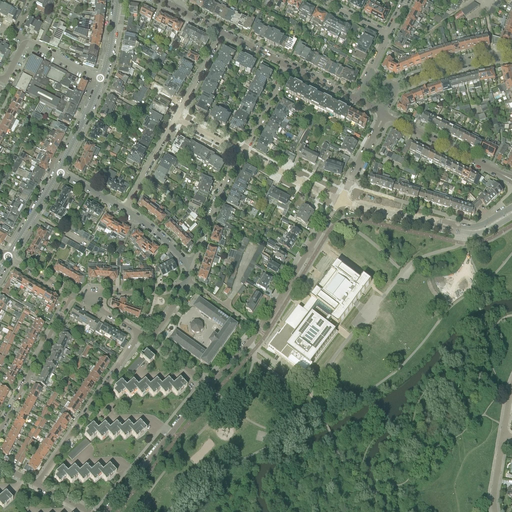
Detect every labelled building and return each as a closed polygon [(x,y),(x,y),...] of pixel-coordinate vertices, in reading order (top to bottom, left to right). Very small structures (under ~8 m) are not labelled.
[(38,0),(36,5),(41,8),(45,0),(38,0)] [(45,0),(41,8),(49,12),(54,0),(45,0)] [(198,0),(196,6),(201,9),(206,0),(198,0)] [(206,0),(201,9),(207,12),(213,1),(211,0),(210,0),(206,0)] [(279,0),(276,6),(277,7),(279,8),(281,4),(283,6),(286,1),(286,0),(279,0)] [(286,13),(289,14),(296,0),(289,0),(287,5),(290,7),(286,13)] [(296,0),(289,14),(292,16),(293,14),(294,12),(295,13),(297,13),(298,11),(299,7),(302,3),(301,2),(300,1),(299,2),(296,0)] [(359,0),(356,7),(357,8),(358,9),(359,9),(362,10),(366,2),(367,0),(359,0)] [(366,7),(364,11),(365,12),(365,13),(366,13),(367,13),(371,15),(377,3),(373,2),(369,0),(369,1),(368,3),(366,7)] [(416,2),(414,5),(424,10),(425,10),(428,12),(429,11),(429,10),(428,9),(430,5),(428,4),(419,0),(416,0),(415,2),(416,2)] [(207,12),(213,15),(218,4),(213,1),(207,12)] [(498,1),(495,3),(491,6),(498,10),(502,3),(498,1)] [(218,4),(213,15),(219,18),(224,9),(224,7),(225,5),(220,2),(218,4)] [(377,18),(378,19),(384,7),(377,3),(371,15),(374,17),(375,18),(376,18),(377,18)] [(299,19),(302,20),(309,7),(306,5),(305,4),(304,4),(303,4),(299,13),(302,14),(299,19)] [(126,31),(127,31),(136,33),(137,27),(132,26),(134,15),(137,16),(139,6),(130,5),(126,31)] [(413,8),(411,11),(423,17),(425,18),(426,16),(423,15),(425,11),(425,10),(424,10),(414,5),(412,8),(413,8)] [(4,21),(7,23),(14,10),(11,9),(8,7),(3,16),(6,18),(4,21)] [(142,16),(140,20),(141,20),(140,22),(142,23),(143,23),(150,10),(144,7),(142,11),(140,15),(142,16)] [(219,18),(225,21),(230,10),(224,7),(219,18)] [(309,7),(302,20),(305,22),(307,17),(310,18),(314,9),(313,8),(312,8),(311,8),(309,7)] [(384,7),(378,19),(380,20),(380,21),(381,21),(383,21),(384,22),(384,21),(385,20),(385,19),(385,18),(387,15),(388,14),(388,13),(389,10),(384,7)] [(230,10),(225,21),(230,24),(232,21),(236,13),(237,11),(231,8),(230,10)] [(14,10),(7,23),(10,24),(12,21),(15,23),(20,13),(16,11),(16,12),(14,10)] [(155,12),(150,10),(142,25),(139,30),(141,31),(148,19),(151,21),(155,12)] [(310,23),(315,25),(321,13),(319,12),(319,11),(318,11),(317,11),(316,10),(312,18),(310,23)] [(410,14),(407,18),(419,24),(423,17),(411,11),(411,12),(410,12),(409,13),(410,14)] [(461,12),(454,17),(456,20),(463,15),(461,12)] [(76,26),(80,17),(76,15),(73,13),(69,22),(76,26)] [(158,18),(153,27),(156,28),(156,27),(159,28),(160,27),(165,16),(165,17),(162,15),(162,14),(160,13),(158,18)] [(230,24),(236,27),(242,16),(236,13),(230,24)] [(321,13),(315,25),(318,27),(319,25),(321,26),(327,16),(326,15),(325,15),(324,14),(321,13)] [(255,27),(253,31),(255,32),(254,34),(258,36),(263,27),(264,25),(261,24),(261,23),(259,22),(262,16),(259,14),(254,23),(257,25),(255,27)] [(503,17),(502,20),(511,23),(511,16),(508,15),(506,19),(503,17)] [(166,28),(171,19),(168,18),(168,17),(167,16),(166,17),(165,16),(160,27),(163,28),(161,31),(164,33),(166,28)] [(242,30),(243,28),(248,17),(247,19),(242,16),(236,27),(242,30)] [(324,29),(328,31),(334,19),(333,19),(333,18),(331,17),(330,17),(328,16),(321,29),(324,31),(324,29)] [(75,29),(101,35),(103,20),(94,19),(80,17),(76,26),(75,29)] [(248,17),(243,28),(247,30),(248,28),(250,29),(254,21),(255,21),(255,20),(251,18),(251,19),(248,17)] [(26,32),(29,34),(35,22),(33,20),(29,18),(24,28),(27,29),(26,32)] [(407,18),(404,25),(415,31),(417,26),(420,28),(421,25),(420,25),(419,25),(419,24),(407,18)] [(173,31),(177,22),(177,21),(175,20),(174,21),(171,19),(166,28),(167,29),(165,33),(168,34),(169,32),(171,33),(173,31)] [(328,31),(327,32),(329,34),(330,32),(330,33),(333,34),(335,31),(339,22),(337,20),(337,21),(336,21),(334,20),(334,19),(328,31)] [(505,28),(511,30),(511,23),(502,20),(501,19),(500,22),(504,24),(503,27),(505,28)] [(35,22),(29,34),(32,35),(33,32),(37,34),(42,25),(38,23),(35,22)] [(44,37),(42,42),(42,43),(46,44),(57,49),(57,48),(59,44),(63,36),(65,31),(66,29),(62,27),(64,24),(59,22),(58,25),(54,23),(52,27),(56,29),(50,40),(48,39),(48,38),(44,37)] [(173,31),(171,33),(175,35),(174,35),(177,37),(183,25),(181,24),(180,24),(177,23),(177,22),(173,31)] [(335,31),(333,34),(336,35),(336,36),(336,37),(338,38),(340,34),(345,25),(344,25),(342,24),(342,23),(339,22),(335,31)] [(351,28),(350,29),(354,31),(356,32),(356,31),(359,27),(353,24),(351,28)] [(341,34),(339,38),(341,40),(344,41),(346,37),(349,31),(350,29),(351,28),(348,27),(348,26),(347,25),(346,26),(345,25),(340,34),(341,34)] [(404,25),(401,32),(418,41),(420,39),(413,36),(415,31),(404,25)] [(182,37),(181,38),(184,39),(184,40),(183,43),(185,44),(192,29),(187,26),(185,31),(182,37)] [(258,36),(257,38),(263,41),(264,40),(269,30),(263,27),(258,36)] [(500,30),(499,33),(501,34),(502,34),(511,36),(511,30),(505,28),(505,30),(504,30),(504,28),(500,27),(499,30),(500,30)] [(86,40),(100,43),(101,35),(75,29),(72,34),(86,40)] [(185,44),(187,45),(188,42),(189,42),(190,41),(192,42),(198,32),(192,29),(185,44)] [(269,30),(264,40),(267,42),(267,43),(274,46),(275,45),(278,47),(278,48),(283,38),(280,36),(280,35),(278,33),(279,33),(276,31),(275,32),(273,31),(272,32),(269,30)] [(84,45),(90,47),(98,49),(100,43),(86,40),(72,34),(65,31),(63,36),(84,45)] [(126,34),(125,41),(136,43),(138,37),(136,37),(136,36),(136,33),(127,31),(127,34),(126,34)] [(366,31),(363,36),(364,37),(374,42),(376,38),(374,37),(375,35),(366,31)] [(197,44),(194,49),(197,50),(204,35),(198,32),(192,42),(197,44)] [(398,37),(397,38),(406,43),(408,40),(412,42),(414,39),(418,41),(401,32),(399,35),(398,35),(397,37),(398,37)] [(487,32),(481,33),(483,47),(486,47),(489,47),(489,46),(490,46),(487,32)] [(475,34),(477,48),(483,47),(481,33),(478,33),(475,34)] [(457,38),(456,38),(460,52),(461,52),(463,52),(463,51),(466,51),(463,37),(462,34),(459,34),(459,38),(457,38)] [(473,38),(469,39),(472,49),(473,50),(475,49),(477,48),(475,34),(472,35),(473,38)] [(500,39),(492,37),(493,41),(493,46),(510,43),(511,40),(511,39),(511,36),(502,34),(500,39)] [(194,49),(192,54),(199,58),(201,55),(197,53),(198,51),(199,51),(200,48),(201,48),(201,47),(202,47),(205,48),(210,38),(204,35),(197,50),(194,49)] [(283,38),(278,48),(284,51),(285,50),(290,39),(289,38),(284,36),(284,37),(283,38)] [(472,49),(469,39),(466,40),(465,36),(463,37),(466,51),(472,49)] [(290,39),(285,50),(289,52),(289,50),(291,51),(294,46),(296,42),(296,41),(297,40),(291,37),(290,39)] [(358,44),(358,45),(361,47),(361,46),(364,47),(364,46),(366,47),(367,46),(371,48),(372,46),(371,45),(373,42),(364,37),(363,37),(363,38),(362,41),(360,40),(358,44)] [(454,42),(450,43),(453,54),(455,54),(457,54),(457,53),(460,52),(456,38),(456,37),(453,38),(454,42)] [(406,43),(397,38),(396,41),(395,41),(394,43),(395,44),(394,44),(403,49),(404,46),(405,46),(406,46),(408,47),(409,47),(410,45),(406,43)] [(445,40),(443,41),(447,56),(450,55),(452,55),(452,54),(453,54),(450,43),(447,44),(446,40),(445,40)] [(4,41),(0,48),(0,55),(3,57),(1,61),(5,63),(11,52),(7,50),(8,47),(5,45),(6,43),(4,41)] [(125,41),(123,47),(135,50),(137,51),(143,54),(153,60),(157,62),(160,56),(159,56),(154,53),(151,51),(146,49),(136,43),(125,41)] [(441,47),(438,48),(441,58),(441,57),(443,57),(444,57),(447,56),(443,41),(440,41),(441,44),(440,44),(441,47)] [(297,48),(295,53),(297,54),(296,55),(300,57),(305,48),(307,45),(301,42),(300,43),(297,48)] [(433,44),(430,44),(429,45),(430,46),(434,59),(438,58),(439,59),(440,58),(441,58),(438,48),(435,49),(434,46),(434,47),(433,44)] [(358,48),(356,51),(366,56),(368,53),(369,53),(371,48),(367,46),(366,47),(364,46),(364,47),(361,46),(361,47),(358,45),(357,47),(358,48)] [(200,100),(195,108),(197,109),(196,112),(206,117),(208,113),(209,112),(206,110),(208,107),(210,108),(210,109),(213,103),(212,103),(214,99),(212,98),(211,98),(213,94),(214,95),(218,88),(217,87),(220,80),(222,80),(226,73),(224,72),(226,69),(228,65),(229,66),(232,62),(232,61),(231,60),(230,59),(231,56),(233,57),(234,57),(234,56),(237,52),(232,49),(226,46),(225,49),(223,48),(219,57),(220,58),(217,64),(217,63),(215,67),(214,67),(210,74),(211,75),(207,82),(206,81),(203,89),(204,89),(202,93),(204,94),(201,101),(200,100)] [(428,51),(423,53),(427,62),(434,59),(430,46),(427,47),(428,50),(428,51)] [(123,47),(122,54),(133,56),(134,54),(136,54),(137,51),(135,50),(123,47)] [(157,47),(154,53),(159,56),(160,56),(161,57),(164,51),(157,47)] [(299,59),(305,62),(311,51),(305,48),(300,57),(299,59)] [(355,51),(353,50),(350,56),(362,62),(363,60),(365,60),(367,57),(366,56),(356,51),(355,51)] [(80,56),(82,56),(96,60),(97,54),(83,51),(83,53),(82,54),(80,53),(79,56),(80,56)] [(420,52),(416,53),(417,55),(420,64),(421,64),(422,64),(424,64),(424,63),(427,62),(423,53),(423,52),(423,51),(420,52)] [(316,54),(311,65),(317,68),(322,59),(318,57),(319,56),(320,53),(318,52),(316,54)] [(178,57),(178,58),(180,59),(181,59),(186,62),(187,59),(196,63),(197,61),(198,61),(199,59),(199,58),(192,54),(189,53),(188,53),(187,55),(184,54),(183,56),(181,55),(181,56),(179,55),(178,57)] [(310,53),(305,62),(311,65),(316,54),(314,53),(313,54),(310,53)] [(412,55),(410,55),(414,67),(418,65),(418,66),(420,65),(420,64),(417,55),(416,53),(413,54),(412,55)] [(122,54),(120,60),(132,63),(132,62),(134,63),(137,58),(133,56),(122,54)] [(234,64),(234,65),(235,66),(236,65),(237,65),(240,67),(239,68),(243,70),(249,58),(245,56),(244,57),(241,55),(238,60),(237,59),(234,64)] [(410,55),(403,58),(407,69),(411,68),(412,68),(413,68),(414,67),(410,55)] [(31,56),(21,75),(32,81),(40,85),(43,78),(45,79),(52,66),(44,62),(44,63),(31,56)] [(322,59),(317,68),(323,71),(328,60),(329,59),(323,56),(322,59)] [(385,70),(388,71),(394,59),(392,58),(388,56),(386,59),(386,60),(385,61),(385,62),(382,68),(383,69),(384,70),(385,70)] [(249,58),(243,70),(247,72),(247,71),(250,72),(251,73),(251,74),(252,74),(253,73),(255,69),(253,68),(256,63),(252,61),(253,60),(249,58)] [(398,63),(399,64),(402,72),(405,71),(407,70),(407,69),(403,58),(397,60),(398,62),(398,63)] [(394,59),(388,71),(389,71),(389,72),(390,73),(392,73),(393,73),(393,74),(395,75),(402,72),(399,64),(398,63),(398,62),(394,60),(394,59)] [(120,60),(119,66),(130,69),(131,68),(132,63),(120,60)] [(328,60),(323,71),(328,74),(334,63),(328,60)] [(181,64),(180,67),(191,73),(193,69),(191,68),(192,66),(183,61),(181,64)] [(333,64),(328,74),(334,77),(340,66),(337,65),(337,66),(333,64)] [(260,69),(259,70),(260,71),(262,72),(260,75),(270,80),(273,74),(271,73),(273,70),(262,65),(260,69)] [(119,66),(118,72),(119,73),(124,76),(128,79),(129,75),(130,69),(119,66)] [(340,66),(334,77),(340,80),(345,70),(341,69),(342,67),(340,66)] [(345,70),(340,80),(346,83),(347,81),(351,72),(352,70),(353,69),(347,66),(345,69),(345,70)] [(179,73),(178,74),(186,78),(189,80),(192,74),(191,73),(180,67),(179,69),(180,70),(179,73)] [(511,67),(493,70),(494,75),(495,75),(498,75),(498,74),(501,73),(502,77),(511,74),(511,69),(511,68),(511,67)] [(489,70),(486,71),(487,80),(488,81),(489,84),(489,86),(493,86),(492,81),(495,80),(495,79),(494,75),(493,70),(492,70),(491,70),(489,70)] [(478,73),(480,83),(483,82),(484,87),(487,87),(487,84),(486,82),(488,81),(487,80),(486,71),(481,72),(480,72),(478,72),(478,73)] [(351,72),(347,81),(351,83),(351,81),(353,82),(358,73),(356,72),(355,74),(351,72)] [(63,80),(60,85),(61,86),(68,89),(70,84),(69,83),(70,82),(67,81),(70,75),(66,73),(63,80)] [(174,75),(173,78),(183,84),(186,78),(178,74),(177,73),(175,76),(174,75)] [(256,79),(254,82),(255,83),(264,87),(267,81),(268,82),(270,80),(260,75),(258,74),(257,73),(255,79),(256,79)] [(471,74),(470,74),(473,84),(473,86),(474,88),(474,89),(480,88),(479,83),(480,83),(478,73),(474,73),(473,73),(471,73),(471,74)] [(116,76),(115,78),(117,79),(121,81),(126,84),(129,79),(128,79),(124,76),(123,77),(122,76),(118,74),(118,75),(117,75),(116,76)] [(474,89),(474,88),(473,86),(473,84),(470,74),(470,75),(469,74),(467,74),(467,75),(464,76),(465,81),(463,81),(464,86),(467,86),(468,90),(474,89)] [(499,82),(501,86),(511,81),(511,74),(502,77),(503,81),(499,82)] [(30,86),(32,81),(21,75),(14,90),(24,95),(29,86),(30,86)] [(70,75),(67,81),(70,82),(74,84),(73,85),(85,90),(87,84),(72,77),(70,75)] [(456,78),(458,88),(459,92),(459,93),(463,92),(466,91),(465,91),(464,86),(463,81),(465,81),(464,76),(459,77),(458,77),(457,77),(456,78)] [(43,78),(40,85),(45,88),(46,88),(46,86),(49,81),(45,79),(43,78)] [(173,78),(170,83),(180,89),(183,84),(173,78)] [(454,89),(458,88),(456,78),(455,78),(454,78),(453,78),(452,79),(449,80),(452,91),(453,94),(456,94),(454,89)] [(112,86),(113,86),(123,90),(124,91),(125,88),(122,86),(123,84),(120,83),(121,81),(117,79),(116,81),(115,81),(114,84),(113,83),(112,86)] [(445,81),(440,83),(444,94),(445,97),(447,96),(446,93),(450,91),(452,91),(449,80),(448,80),(447,80),(446,81),(445,81)] [(30,86),(25,96),(30,98),(39,103),(45,106),(52,109),(53,110),(55,111),(61,114),(72,119),(76,108),(68,104),(56,98),(54,98),(48,94),(44,92),(46,88),(45,88),(40,85),(32,81),(30,86)] [(290,81),(286,90),(286,91),(289,92),(289,93),(289,94),(294,96),(296,97),(297,96),(300,98),(305,88),(302,86),(295,82),(294,83),(290,81)] [(511,81),(501,86),(502,90),(504,93),(505,97),(507,95),(509,95),(509,94),(510,94),(511,93),(511,81)] [(166,89),(175,94),(177,95),(180,89),(170,83),(166,89)] [(251,86),(249,89),(262,96),(263,92),(262,91),(264,87),(255,83),(253,87),(251,86)] [(436,84),(434,85),(437,95),(440,94),(440,95),(443,94),(444,94),(440,83),(439,83),(438,83),(436,84)] [(74,91),(82,95),(85,90),(73,85),(73,86),(76,88),(74,91)] [(428,87),(427,88),(430,97),(431,99),(432,100),(436,98),(436,96),(437,95),(434,85),(430,86),(429,86),(427,87),(428,87)] [(113,86),(112,90),(111,89),(110,91),(111,91),(111,92),(114,93),(114,94),(120,97),(123,90),(113,86)] [(137,102),(140,104),(141,103),(143,100),(149,91),(142,87),(139,92),(141,93),(137,102)] [(305,88),(300,98),(304,100),(303,101),(311,105),(312,104),(315,105),(320,96),(316,94),(317,93),(309,89),(309,90),(305,88)] [(427,100),(431,99),(430,97),(427,88),(426,88),(425,88),(424,88),(424,89),(423,89),(420,90),(425,105),(428,104),(427,101),(428,101),(427,100)] [(175,94),(166,89),(164,92),(163,92),(163,91),(161,94),(170,99),(171,97),(173,98),(175,94)] [(249,94),(247,97),(257,102),(258,99),(260,99),(262,96),(249,89),(247,93),(249,94)] [(425,105),(420,90),(419,91),(418,90),(416,91),(416,92),(411,94),(415,103),(416,104),(419,102),(420,104),(424,103),(425,105)] [(74,91),(73,94),(68,92),(66,96),(79,102),(82,95),(74,91)] [(155,94),(149,91),(143,100),(145,101),(146,98),(151,101),(155,94)] [(17,93),(14,99),(22,103),(25,97),(18,93),(17,93)] [(56,94),(54,98),(56,98),(68,104),(76,108),(79,104),(79,102),(66,96),(66,97),(65,97),(56,94)] [(415,104),(416,104),(415,103),(411,94),(410,94),(408,95),(402,98),(400,102),(409,106),(410,107),(415,104)] [(109,96),(106,103),(115,106),(116,107),(116,106),(115,106),(116,103),(121,105),(122,102),(117,100),(109,96)] [(320,96),(315,105),(319,107),(318,108),(326,112),(326,111),(330,113),(335,103),(331,101),(332,100),(324,97),(324,98),(320,96)] [(154,101),(153,102),(155,103),(161,106),(166,110),(169,105),(165,102),(162,100),(163,99),(159,97),(156,102),(154,101)] [(244,101),(241,106),(245,108),(246,107),(248,108),(248,107),(250,108),(251,107),(254,109),(256,106),(255,106),(257,102),(247,97),(245,101),(244,101)] [(14,99),(12,104),(19,108),(22,109),(24,104),(22,103),(14,99)] [(507,105),(509,109),(511,108),(511,100),(510,101),(508,102),(507,100),(504,101),(504,102),(503,102),(504,104),(505,104),(507,104),(507,105)] [(279,106),(289,112),(290,112),(292,109),(295,110),(296,108),(283,101),(280,106),(279,106)] [(150,106),(149,109),(152,111),(163,117),(163,116),(165,116),(168,111),(166,110),(161,106),(155,103),(153,102),(153,103),(153,104),(151,107),(150,106)] [(410,107),(409,106),(400,102),(399,105),(398,106),(397,107),(397,108),(397,109),(397,110),(403,113),(404,112),(406,114),(409,107),(410,107)] [(45,106),(39,103),(34,112),(40,115),(45,106)] [(106,103),(104,109),(112,113),(113,113),(114,111),(113,110),(114,106),(106,103)] [(335,103),(330,113),(334,115),(333,116),(341,120),(341,119),(345,121),(346,119),(345,119),(349,111),(346,109),(346,108),(339,104),(338,105),(335,103)] [(12,104),(9,110),(16,113),(19,115),(21,111),(18,110),(19,108),(12,104)] [(127,111),(134,115),(137,110),(129,106),(127,111)] [(241,109),(240,112),(249,117),(251,114),(252,114),(254,109),(251,107),(250,108),(248,107),(248,108),(246,107),(245,108),(241,106),(240,108),(241,109)] [(279,106),(276,112),(286,117),(288,115),(286,114),(288,111),(279,106)] [(423,116),(420,121),(426,124),(430,116),(426,114),(426,113),(425,113),(426,112),(429,109),(430,106),(425,106),(421,114),(423,116)] [(213,113),(210,118),(214,120),(214,121),(219,124),(221,120),(220,119),(221,117),(222,115),(220,114),(222,111),(220,109),(219,111),(216,109),(215,109),(216,108),(214,107),(213,108),(211,112),(213,113)] [(103,110),(100,116),(105,118),(109,119),(110,120),(110,119),(110,118),(111,118),(112,118),(113,118),(114,118),(115,117),(116,117),(116,116),(117,115),(113,113),(112,113),(104,109),(103,110)] [(9,110),(6,115),(13,119),(16,113),(9,110)] [(348,122),(351,123),(351,122),(356,113),(354,111),(352,110),(351,110),(350,110),(349,111),(345,119),(346,119),(345,121),(344,122),(345,121),(346,120),(349,121),(348,122)] [(149,116),(152,117),(151,119),(160,124),(163,120),(161,119),(163,117),(152,111),(151,113),(151,112),(150,113),(151,114),(149,116)] [(221,120),(219,124),(221,125),(222,124),(226,126),(228,121),(230,122),(231,119),(232,120),(233,117),(232,116),(231,116),(230,117),(227,115),(227,113),(222,111),(220,114),(222,115),(221,117),(220,119),(221,120)] [(34,112),(31,119),(40,123),(43,117),(40,115),(34,112)] [(236,115),(234,120),(246,127),(247,124),(245,123),(248,117),(249,117),(240,112),(239,112),(237,116),(236,115)] [(276,112),(273,117),(282,122),(284,119),(285,120),(289,122),(290,120),(286,117),(276,112)] [(354,125),(357,126),(362,116),(360,115),(360,114),(358,113),(357,113),(356,113),(351,122),(352,123),(355,124),(354,125)] [(59,117),(58,119),(58,120),(62,122),(62,121),(65,123),(69,125),(72,119),(61,114),(60,117),(59,117)] [(430,116),(426,124),(432,127),(436,119),(437,119),(437,117),(431,114),(430,116)] [(6,115),(3,121),(13,126),(16,120),(13,119),(6,115)] [(362,116),(357,126),(358,126),(361,127),(360,128),(364,130),(369,119),(366,118),(366,117),(365,116),(364,117),(362,116)] [(273,117),(270,122),(283,130),(284,131),(287,125),(282,122),(273,117)] [(145,125),(144,128),(153,133),(157,127),(158,128),(160,124),(151,119),(150,120),(148,119),(147,119),(144,124),(145,125)] [(436,119),(432,127),(438,129),(442,121),(437,119),(436,119)] [(246,127),(234,120),(233,121),(234,121),(232,124),(229,129),(240,135),(241,132),(243,133),(246,127)] [(313,120),(307,131),(310,132),(315,121),(313,120)] [(3,121),(0,126),(8,130),(10,131),(13,126),(3,121)] [(442,121),(438,129),(444,132),(448,124),(442,121)] [(50,128),(56,131),(64,136),(67,130),(64,129),(65,128),(53,122),(50,128)] [(270,122),(267,128),(276,133),(280,135),(283,130),(270,122)] [(95,127),(93,130),(95,131),(101,134),(108,137),(109,135),(105,133),(107,128),(105,127),(103,126),(98,124),(96,128),(95,127)] [(448,124),(444,132),(450,135),(454,127),(448,124)] [(454,127),(450,135),(456,138),(460,130),(461,128),(455,125),(454,127)] [(144,131),(142,134),(143,135),(152,141),(155,137),(153,136),(154,134),(153,133),(144,128),(143,128),(144,129),(144,131)] [(267,128),(264,133),(274,139),(277,140),(278,138),(274,135),(276,133),(267,128)] [(44,129),(43,131),(50,134),(61,140),(63,137),(64,136),(56,131),(53,130),(52,132),(51,132),(44,129)] [(93,134),(91,139),(96,141),(104,145),(108,137),(101,134),(95,131),(93,130),(92,134),(93,134)] [(307,130),(300,143),(302,144),(303,144),(304,143),(310,132),(307,131),(307,130)] [(460,130),(456,138),(461,141),(465,133),(460,130)] [(43,131),(42,133),(49,137),(48,137),(50,138),(49,140),(51,141),(59,146),(61,140),(50,134),(43,131)] [(343,144),(354,149),(357,143),(349,139),(346,137),(348,135),(340,131),(339,134),(345,137),(346,138),(343,144)] [(391,131),(388,137),(396,141),(397,141),(399,142),(403,135),(396,131),(396,133),(391,131)] [(264,134),(261,139),(271,144),(272,142),(271,141),(273,138),(264,133),(264,134)] [(465,133),(461,141),(462,141),(467,144),(471,136),(465,133)] [(471,136),(467,144),(468,144),(473,147),(477,139),(478,138),(478,137),(472,133),(471,136)] [(143,136),(140,141),(149,146),(151,147),(154,141),(152,141),(143,135),(143,136)] [(388,137),(385,143),(393,147),(396,141),(388,137)] [(176,149),(179,151),(180,149),(185,140),(181,138),(180,140),(178,139),(173,148),(175,150),(176,149)] [(185,140),(180,149),(181,150),(185,152),(186,151),(191,142),(186,139),(185,140)] [(273,145),(271,144),(261,139),(258,144),(259,145),(268,150),(270,151),(273,145)] [(477,139),(473,147),(479,150),(481,146),(483,142),(477,139)] [(41,141),(40,143),(44,145),(56,152),(59,146),(51,141),(49,140),(48,141),(46,140),(44,143),(41,141)] [(139,140),(135,146),(136,146),(146,152),(149,146),(140,141),(139,140)] [(486,155),(487,155),(493,143),(487,140),(480,152),(483,153),(484,154),(485,155),(486,155)] [(189,154),(191,156),(197,145),(191,142),(185,152),(186,153),(186,152),(190,153),(189,154)] [(411,147),(409,150),(415,153),(419,145),(414,142),(411,147)] [(40,143),(39,145),(43,147),(43,148),(41,151),(42,151),(44,152),(45,153),(46,153),(53,157),(56,152),(44,145),(40,143)] [(301,148),(299,152),(302,154),(300,158),(307,162),(312,153),(308,150),(308,147),(306,146),(307,145),(304,143),(303,144),(301,148)] [(312,153),(307,162),(314,165),(317,161),(318,158),(319,159),(321,160),(322,160),(326,151),(328,148),(329,146),(327,146),(328,145),(324,143),(321,149),(322,149),(320,153),(320,154),(319,155),(316,154),(317,150),(314,148),(312,153)] [(384,157),(385,156),(387,151),(390,153),(390,152),(391,152),(393,147),(385,143),(382,149),(383,149),(382,151),(380,153),(381,153),(380,155),(381,155),(383,157),(383,156),(384,157)] [(493,143),(487,155),(488,156),(489,157),(490,156),(493,158),(495,154),(498,148),(500,145),(500,144),(497,143),(496,145),(493,143)] [(87,144),(84,150),(86,151),(94,155),(96,157),(97,156),(96,156),(98,153),(97,152),(98,150),(98,149),(96,148),(95,148),(91,145),(90,146),(87,144)] [(343,144),(340,150),(351,155),(354,149),(343,144)] [(113,152),(112,153),(117,155),(118,155),(121,148),(116,145),(113,152)] [(194,156),(197,158),(203,149),(197,145),(191,156),(194,157),(194,156)] [(259,145),(256,151),(266,156),(268,154),(266,153),(268,150),(259,145)] [(415,153),(413,157),(416,158),(419,159),(419,160),(421,156),(425,148),(419,145),(415,153)] [(134,149),(131,155),(132,155),(133,156),(142,161),(144,159),(142,158),(146,152),(136,146),(134,149)] [(425,148),(421,156),(427,159),(431,151),(425,148)] [(200,161),(202,162),(208,152),(203,149),(197,158),(201,160),(200,161)] [(40,153),(38,155),(50,162),(53,157),(46,153),(45,153),(44,152),(42,151),(41,153),(40,153)] [(86,151),(83,157),(91,161),(92,158),(94,155),(86,151)] [(324,171),(332,173),(336,163),(330,162),(332,154),(326,151),(322,160),(326,162),(323,167),(325,168),(324,171)] [(429,162),(432,164),(437,154),(431,151),(427,159),(427,160),(426,161),(426,162),(429,164),(429,162)] [(208,165),(214,155),(208,152),(202,162),(205,164),(205,162),(209,164),(208,165)] [(437,154),(433,162),(438,165),(443,157),(437,154)] [(50,162),(38,155),(36,160),(48,167),(50,162)] [(127,161),(126,163),(132,166),(136,169),(138,166),(139,167),(142,161),(133,156),(132,155),(130,159),(129,158),(128,160),(127,160),(127,161)] [(213,170),(219,160),(220,158),(214,155),(208,165),(214,169),(213,170)] [(83,157),(80,163),(88,167),(90,164),(91,161),(83,157)] [(165,158),(163,161),(162,160),(161,161),(174,167),(175,169),(180,161),(174,158),(173,160),(168,157),(167,158),(165,158)] [(443,157),(438,165),(444,168),(448,160),(443,157)] [(14,164),(20,167),(23,161),(17,158),(15,162),(14,164)] [(34,166),(36,168),(45,172),(48,167),(36,160),(32,158),(31,161),(35,163),(34,166)] [(505,160),(503,163),(511,167),(511,168),(511,160),(508,158),(506,161),(505,160)] [(219,160),(213,170),(218,174),(224,165),(222,163),(222,162),(219,160)] [(448,160),(444,168),(450,171),(454,163),(448,160)] [(161,161),(158,166),(169,172),(170,170),(172,170),(174,167),(161,161)] [(80,163),(78,162),(75,168),(78,170),(78,171),(84,174),(87,167),(88,168),(88,167),(80,163)] [(336,163),(332,173),(340,176),(342,169),(343,169),(346,164),(343,163),(342,165),(336,163)] [(367,182),(367,184),(373,185),(376,177),(378,169),(379,165),(375,163),(373,171),(375,171),(374,175),(373,176),(369,175),(367,182)] [(449,172),(449,173),(452,174),(453,173),(456,174),(460,166),(454,163),(450,171),(449,172)] [(29,181),(37,186),(39,182),(40,180),(31,175),(28,173),(24,171),(23,172),(18,169),(20,167),(14,164),(9,171),(26,180),(28,181),(29,181)] [(246,165),(242,174),(251,178),(252,176),(254,176),(256,171),(246,165)] [(155,172),(157,173),(167,179),(167,178),(166,178),(169,172),(158,166),(155,172)] [(460,166),(456,174),(462,177),(466,169),(460,166)] [(35,167),(31,175),(40,180),(45,172),(36,168),(35,167)] [(467,183),(467,182),(472,172),(472,171),(469,170),(466,169),(462,177),(461,178),(459,183),(461,184),(462,181),(467,183)] [(110,171),(104,181),(107,183),(107,182),(109,183),(107,186),(112,188),(111,190),(114,191),(118,184),(116,183),(116,182),(113,180),(112,182),(116,174),(110,171)] [(478,175),(472,172),(467,182),(468,181),(469,182),(470,183),(469,184),(473,186),(473,184),(475,180),(478,175)] [(157,173),(154,177),(156,177),(155,179),(159,182),(160,182),(164,185),(166,183),(164,182),(166,178),(165,178),(157,173)] [(238,179),(237,179),(247,184),(249,181),(250,182),(251,179),(252,179),(251,179),(251,178),(242,174),(241,173),(238,179)] [(382,179),(380,188),(386,189),(388,182),(388,181),(390,177),(383,175),(382,179)] [(202,176),(200,179),(202,180),(201,183),(211,187),(212,183),(211,183),(211,182),(212,181),(207,179),(202,176)] [(118,184),(114,191),(117,193),(117,191),(122,194),(123,192),(125,193),(129,185),(122,181),(123,178),(122,177),(120,181),(118,184)] [(373,185),(380,188),(382,179),(376,177),(373,185)] [(237,179),(234,185),(245,190),(247,188),(246,187),(247,184),(237,179)] [(398,193),(405,195),(408,185),(408,184),(409,182),(399,179),(398,184),(396,190),(399,191),(398,193)] [(21,180),(20,182),(22,183),(22,184),(23,184),(24,185),(34,191),(37,186),(29,181),(28,181),(26,180),(25,183),(24,182),(23,181),(21,180)] [(393,189),(396,190),(398,184),(388,181),(386,189),(392,191),(393,189)] [(503,192),(496,184),(496,183),(493,182),(492,183),(489,181),(487,184),(483,181),(481,184),(488,189),(490,190),(497,197),(503,192)] [(201,184),(199,189),(210,194),(212,188),(211,187),(200,182),(199,183),(201,184)] [(20,186),(19,188),(21,189),(24,191),(31,195),(34,191),(24,185),(23,184),(22,184),(22,183),(20,186)] [(408,185),(405,195),(411,197),(414,186),(408,184),(408,185)] [(232,191),(241,196),(243,193),(244,193),(245,190),(234,185),(231,191),(232,191)] [(266,197),(264,200),(268,202),(270,199),(278,203),(282,195),(278,193),(279,192),(277,191),(276,192),(274,191),(273,191),(274,188),(272,186),(268,193),(266,197)] [(414,186),(411,197),(417,199),(418,197),(421,198),(423,191),(424,189),(421,188),(414,186)] [(63,192),(60,197),(71,203),(80,208),(83,202),(80,200),(77,205),(74,203),(74,202),(69,199),(73,193),(64,188),(61,191),(63,192)] [(18,191),(17,193),(28,200),(31,195),(24,191),(21,189),(20,189),(19,190),(18,191)] [(196,191),(194,194),(196,195),(207,200),(210,194),(199,189),(198,192),(196,191)] [(485,195),(491,202),(494,199),(495,199),(497,197),(490,190),(488,189),(487,191),(488,193),(486,194),(485,195)] [(10,192),(8,195),(13,198),(15,195),(17,196),(16,197),(17,198),(19,199),(18,200),(18,201),(25,205),(28,200),(17,193),(16,193),(11,190),(11,191),(10,192)] [(230,197),(239,202),(241,199),(240,199),(241,196),(232,191),(229,197),(230,197)] [(423,191),(421,198),(424,199),(424,201),(430,203),(433,194),(423,191)] [(430,203),(436,205),(440,193),(434,191),(433,193),(433,194),(430,203)] [(436,205),(443,207),(446,195),(440,193),(436,205)] [(474,203),(473,203),(474,204),(478,208),(483,204),(486,207),(491,202),(485,195),(483,194),(476,201),(475,201),(474,203)] [(141,202),(138,206),(142,208),(143,207),(147,210),(152,203),(154,200),(153,199),(151,201),(143,195),(139,201),(141,202)] [(196,195),(193,201),(202,206),(204,206),(207,200),(196,195)] [(282,195),(278,203),(285,207),(290,199),(282,195)] [(443,207),(449,209),(452,200),(452,197),(446,195),(443,207)] [(60,197),(56,205),(62,208),(64,210),(66,208),(68,204),(70,205),(71,203),(60,197)] [(239,202),(230,197),(227,203),(232,206),(238,209),(238,208),(239,206),(238,205),(239,202)] [(13,201),(12,203),(13,203),(23,209),(25,205),(18,201),(18,200),(13,198),(13,201)] [(193,201),(191,200),(188,206),(190,207),(189,210),(192,213),(192,214),(196,215),(197,216),(198,216),(198,215),(199,215),(198,214),(197,214),(196,214),(197,212),(196,212),(197,210),(198,211),(199,209),(201,209),(202,206),(193,201)] [(452,200),(449,209),(462,213),(464,204),(455,201),(453,200),(452,200)] [(85,213),(80,223),(84,225),(95,205),(92,204),(92,205),(87,202),(82,211),(85,213)] [(12,203),(10,208),(13,209),(20,214),(23,209),(12,203)] [(152,203),(147,210),(154,216),(161,208),(155,203),(154,204),(152,203)] [(464,204),(462,213),(471,216),(472,214),(473,214),(474,213),(475,212),(475,211),(478,208),(474,204),(473,203),(472,204),(472,205),(471,206),(464,204)] [(52,208),(50,212),(54,215),(56,216),(59,217),(62,212),(64,214),(66,211),(64,210),(62,208),(56,205),(53,209),(52,208)] [(95,205),(89,215),(91,217),(93,218),(96,220),(99,216),(102,211),(97,208),(98,207),(95,205)] [(302,205),(298,212),(300,213),(300,212),(310,218),(313,212),(309,210),(310,210),(310,209),(302,205)] [(161,208),(154,216),(158,219),(157,220),(161,223),(164,219),(166,221),(171,215),(166,211),(163,214),(161,212),(163,210),(164,208),(162,206),(161,208)] [(224,206),(222,212),(229,215),(231,216),(232,213),(234,214),(235,211),(232,210),(229,208),(224,206)] [(6,210),(5,211),(8,213),(9,214),(17,218),(20,214),(13,209),(10,208),(8,210),(6,209),(6,210)] [(253,209),(249,216),(253,217),(254,218),(258,212),(257,211),(253,209)] [(222,212),(219,217),(227,220),(231,222),(232,220),(237,222),(238,219),(237,218),(231,216),(229,215),(222,212)] [(290,216),(288,219),(290,220),(294,223),(296,220),(305,225),(310,218),(300,212),(300,213),(298,216),(296,215),(294,218),(290,216)] [(4,214),(2,217),(14,224),(17,218),(9,214),(8,213),(6,216),(4,214)] [(100,222),(98,227),(105,231),(106,229),(106,228),(110,221),(111,219),(106,216),(104,220),(103,219),(101,222),(100,222)] [(169,229),(173,232),(179,226),(182,223),(180,221),(178,223),(176,222),(177,220),(174,217),(165,227),(168,230),(169,229)] [(220,224),(219,226),(228,230),(232,232),(232,231),(233,231),(234,228),(229,226),(229,225),(226,223),(227,220),(219,217),(217,223),(220,224)] [(0,220),(0,223),(4,225),(6,227),(11,229),(11,228),(12,229),(13,229),(14,227),(14,226),(13,225),(14,224),(4,218),(3,218),(3,219),(2,221),(0,220)] [(106,237),(108,238),(116,225),(110,221),(106,228),(106,229),(109,231),(106,237)] [(38,234),(36,238),(46,245),(48,242),(45,241),(49,235),(46,233),(49,228),(50,227),(44,224),(40,230),(39,230),(37,233),(38,234)] [(108,238),(115,239),(117,235),(121,228),(116,225),(108,238)] [(0,231),(7,236),(10,231),(6,228),(3,226),(2,228),(0,227),(0,231)] [(122,226),(121,228),(117,235),(124,239),(127,233),(126,233),(128,229),(122,226)] [(179,226),(173,232),(180,239),(188,230),(183,226),(181,228),(179,226)] [(215,228),(213,234),(223,238),(225,237),(225,236),(225,235),(224,235),(225,232),(227,232),(228,230),(219,226),(218,229),(215,228)] [(287,233),(297,239),(301,232),(291,227),(289,229),(291,230),(289,234),(287,233)] [(188,230),(180,239),(183,243),(182,244),(185,247),(191,241),(190,241),(192,240),(193,237),(190,235),(189,235),(188,234),(190,233),(188,230)] [(131,238),(130,239),(133,241),(131,243),(134,246),(136,245),(136,244),(143,236),(137,231),(134,235),(134,234),(130,238),(131,238)] [(287,237),(285,240),(293,245),(297,239),(287,233),(285,236),(287,237)] [(213,234),(211,241),(219,243),(218,245),(223,247),(224,247),(225,242),(222,241),(223,240),(223,238),(213,234)] [(134,246),(134,247),(139,251),(140,249),(141,249),(146,242),(141,238),(143,236),(136,244),(136,245),(134,246)] [(36,238),(31,247),(36,250),(39,251),(42,245),(45,247),(46,245),(36,238)] [(285,240),(282,238),(278,243),(290,250),(293,245),(285,240)] [(143,251),(146,253),(151,247),(146,242),(140,249),(142,251),(143,251)] [(275,246),(268,242),(266,245),(275,250),(273,252),(275,253),(273,256),(283,262),(286,257),(279,252),(281,250),(275,246)] [(292,253),(297,255),(302,244),(296,242),(292,253)] [(146,253),(142,257),(144,260),(146,258),(147,259),(149,257),(151,258),(152,257),(153,256),(156,253),(155,252),(158,249),(153,245),(151,247),(146,253)] [(36,250),(31,247),(28,251),(27,250),(25,254),(34,260),(36,257),(36,256),(37,255),(36,255),(37,254),(38,254),(40,255),(41,253),(39,251),(36,250)] [(209,247),(207,254),(215,256),(216,257),(218,252),(219,252),(220,251),(220,250),(220,249),(218,248),(217,249),(214,248),(214,249),(209,247)] [(170,262),(165,265),(169,273),(176,270),(173,264),(176,263),(174,260),(173,258),(171,256),(169,254),(167,256),(170,262)] [(207,254),(205,260),(213,263),(216,264),(218,257),(215,256),(207,254)] [(205,260),(203,266),(211,269),(213,263),(205,260)] [(56,266),(53,270),(57,273),(58,272),(62,274),(68,264),(66,262),(64,265),(59,261),(56,266)] [(269,266),(267,268),(268,269),(267,270),(271,272),(272,271),(276,274),(277,272),(277,273),(279,270),(278,270),(280,268),(269,261),(267,265),(269,266)] [(298,307),(285,325),(287,326),(279,336),(278,335),(268,347),(274,352),(277,355),(304,375),(312,365),(311,364),(315,360),(316,361),(337,333),(334,330),(338,325),(340,323),(352,307),(353,306),(356,301),(357,301),(361,295),(371,282),(364,276),(360,281),(356,278),(343,268),(342,268),(343,267),(337,263),(332,270),(331,269),(315,290),(316,290),(311,297),(311,298),(312,299),(303,310),(303,311),(298,307)] [(62,274),(70,279),(77,268),(74,266),(73,268),(68,265),(68,264),(62,274)] [(89,269),(88,274),(89,274),(89,278),(95,279),(96,269),(96,265),(91,264),(90,269),(89,269)] [(169,273),(165,265),(159,268),(158,266),(156,267),(156,271),(156,273),(159,273),(159,272),(160,272),(163,277),(169,273)] [(139,271),(133,271),(133,279),(142,279),(142,266),(139,266),(139,271)] [(144,266),(142,266),(142,279),(148,279),(148,280),(152,280),(152,270),(149,268),(146,268),(146,267),(144,267),(144,266)] [(203,266),(201,272),(209,275),(211,269),(203,266)] [(109,278),(108,280),(115,280),(115,276),(116,277),(117,268),(109,267),(109,269),(109,278)] [(120,268),(120,274),(123,274),(124,281),(128,281),(128,279),(133,279),(133,271),(133,267),(120,268)] [(77,268),(70,279),(75,281),(74,283),(78,285),(79,283),(81,284),(84,280),(83,275),(84,275),(78,271),(79,269),(77,268)] [(10,284),(13,286),(19,276),(19,275),(14,272),(1,293),(7,296),(9,293),(9,292),(6,291),(10,284)] [(201,272),(198,278),(201,279),(201,282),(200,282),(207,285),(208,282),(207,281),(208,276),(209,275),(201,272)] [(259,279),(262,281),(269,285),(273,279),(265,275),(263,273),(259,279)] [(19,289),(21,286),(25,279),(24,279),(24,278),(22,277),(19,276),(13,286),(19,289)] [(25,279),(21,286),(23,288),(24,288),(23,290),(24,291),(25,291),(31,282),(28,281),(28,280),(26,279),(25,279)] [(221,279),(219,279),(219,282),(215,287),(219,290),(223,285),(223,284),(220,282),(221,279)] [(259,279),(256,285),(258,286),(259,287),(261,288),(266,291),(269,285),(262,281),(259,279)] [(30,296),(36,286),(36,285),(35,285),(34,284),(33,284),(31,282),(25,291),(23,296),(26,297),(28,294),(30,296)] [(244,285),(237,294),(240,296),(246,288),(248,284),(245,283),(244,285)] [(36,286),(30,296),(36,299),(42,289),(41,289),(41,288),(39,287),(38,287),(36,286)] [(36,299),(38,300),(41,302),(42,300),(43,300),(47,292),(46,291),(45,290),(44,290),(42,289),(36,299)] [(40,304),(42,305),(43,303),(47,305),(53,295),(50,293),(47,292),(43,300),(42,300),(41,302),(40,304)] [(248,306),(247,306),(247,307),(247,308),(246,309),(249,311),(248,312),(251,313),(251,312),(252,313),(262,297),(256,293),(253,296),(254,297),(249,305),(248,306)] [(53,295),(47,305),(50,307),(48,312),(50,313),(59,298),(53,295)] [(0,296),(0,303),(4,306),(6,307),(7,307),(8,305),(9,304),(8,304),(9,301),(6,300),(4,299),(0,296)] [(135,317),(138,318),(142,309),(138,308),(138,309),(125,304),(127,300),(121,298),(119,302),(112,299),(109,306),(117,309),(116,311),(122,313),(123,311),(136,315),(135,317)] [(176,330),(169,339),(208,367),(232,335),(238,326),(232,321),(214,308),(213,307),(212,307),(199,298),(193,307),(223,329),(218,337),(214,334),(208,342),(212,344),(207,352),(176,330)] [(74,309),(70,316),(74,318),(73,319),(77,322),(83,312),(79,310),(78,311),(74,309)] [(83,312),(77,322),(82,324),(82,323),(86,326),(90,318),(87,316),(88,315),(83,312)] [(23,313),(20,320),(22,322),(23,321),(24,318),(26,319),(28,316),(23,313)] [(90,318),(86,326),(90,328),(89,329),(93,332),(94,331),(98,323),(99,322),(95,319),(94,320),(90,318)] [(36,320),(33,325),(41,329),(44,324),(36,320)] [(191,331),(195,334),(200,333),(203,329),(202,324),(198,321),(193,322),(190,326),(191,331)] [(104,334),(105,334),(109,328),(103,324),(102,325),(98,323),(94,331),(103,336),(104,334)] [(31,324),(28,329),(30,330),(38,334),(41,329),(33,325),(31,324)] [(60,327),(58,331),(62,332),(69,336),(71,332),(60,327)] [(105,334),(111,338),(114,331),(109,328),(105,334)] [(25,334),(27,335),(36,340),(38,334),(30,330),(28,329),(25,334)] [(111,338),(116,341),(120,334),(114,331),(111,338)] [(61,338),(59,341),(66,345),(69,342),(70,342),(72,338),(69,336),(62,332),(60,335),(60,337),(59,337),(60,337),(61,338)] [(120,334),(116,341),(118,342),(122,344),(120,347),(122,349),(123,349),(123,350),(127,343),(127,342),(124,341),(126,338),(120,334)] [(27,335),(25,340),(33,345),(36,340),(27,335)] [(23,340),(20,345),(22,346),(30,350),(33,345),(25,340),(23,340)] [(66,350),(64,349),(66,345),(59,341),(57,345),(56,344),(53,349),(63,354),(67,356),(69,352),(66,350)] [(88,345),(84,352),(87,354),(90,349),(92,350),(93,348),(88,345)] [(22,346),(19,351),(27,355),(30,350),(22,346)] [(61,359),(63,354),(53,349),(51,354),(52,354),(50,358),(58,362),(62,364),(64,360),(61,359)] [(17,350),(14,355),(25,360),(27,355),(20,351),(19,351),(17,350)] [(140,356),(140,357),(145,361),(145,360),(149,364),(154,359),(146,351),(143,355),(142,354),(140,356)] [(14,355),(13,357),(15,359),(14,361),(22,365),(25,360),(14,355)] [(283,376),(289,366),(278,358),(277,360),(273,357),(268,365),(283,376)] [(46,362),(45,365),(55,371),(57,366),(56,366),(58,362),(50,358),(47,363),(46,362)] [(103,358),(99,363),(106,368),(110,363),(103,358)] [(14,361),(11,366),(19,371),(22,365),(14,361)] [(99,363),(95,368),(103,373),(106,368),(99,363)] [(10,369),(9,372),(17,376),(19,371),(11,366),(9,365),(8,368),(10,369)] [(44,369),(42,374),(49,378),(51,374),(52,375),(55,371),(45,365),(43,368),(44,369)] [(90,371),(90,372),(92,373),(99,378),(103,373),(95,368),(93,367),(90,371)] [(9,372),(6,377),(14,381),(17,376),(9,372)] [(92,373),(88,378),(95,383),(99,378),(92,373)] [(49,378),(42,374),(39,380),(37,379),(36,382),(46,387),(48,383),(47,382),(49,378)] [(4,376),(3,378),(5,379),(3,382),(7,384),(11,386),(14,381),(6,377),(4,376)] [(88,378),(85,384),(92,389),(95,383),(88,378)] [(163,388),(160,391),(164,395),(163,395),(164,396),(165,396),(171,390),(175,387),(173,385),(168,379),(161,386),(163,388)] [(175,387),(171,390),(175,394),(175,395),(176,395),(177,396),(186,387),(179,379),(173,385),(175,387)] [(144,380),(138,386),(140,388),(136,392),(140,396),(141,397),(148,391),(151,388),(150,386),(144,380)] [(151,388),(148,391),(152,395),(152,396),(153,396),(153,397),(160,391),(163,388),(161,386),(156,380),(150,386),(151,388)] [(116,390),(113,392),(117,397),(116,397),(117,398),(118,398),(125,392),(128,389),(126,387),(121,381),(114,388),(116,390)] [(128,389),(125,392),(129,396),(128,397),(129,397),(130,398),(136,392),(140,388),(138,386),(133,381),(126,387),(128,389)] [(34,386),(31,391),(39,395),(42,390),(43,387),(37,384),(35,386),(34,386)] [(85,384),(81,389),(88,394),(92,389),(85,384)] [(0,393),(6,397),(9,391),(1,387),(0,386),(0,393)] [(81,389),(78,394),(85,399),(88,394),(81,389)] [(31,391),(28,397),(36,401),(39,395),(31,391)] [(78,394),(74,399),(81,404),(85,399),(78,394)] [(28,397),(25,402),(33,406),(36,401),(28,397)] [(74,399),(70,404),(78,409),(81,404),(74,399)] [(25,402),(22,408),(30,412),(33,406),(25,402)] [(64,407),(62,410),(63,410),(71,416),(72,413),(74,414),(78,409),(70,404),(67,409),(64,407)] [(22,408),(19,414),(27,418),(30,412),(22,408)] [(62,416),(60,420),(67,425),(70,420),(69,418),(71,416),(63,410),(62,410),(59,414),(62,416)] [(19,414),(17,419),(24,423),(27,418),(19,414)] [(17,419),(14,425),(21,429),(24,423),(17,419)] [(60,420),(56,425),(63,430),(67,425),(60,420)] [(135,431),(131,433),(135,438),(136,439),(144,432),(146,430),(139,422),(133,428),(135,431)] [(111,431),(108,434),(112,439),(113,440),(113,439),(113,440),(120,434),(123,431),(121,429),(116,423),(109,429),(111,431)] [(123,431),(120,434),(124,438),(123,439),(124,439),(125,439),(131,433),(135,431),(133,428),(128,423),(121,429),(123,431)] [(87,432),(84,435),(89,440),(88,440),(89,441),(89,440),(90,441),(96,435),(100,432),(98,430),(93,424),(86,431),(85,431),(86,431),(87,432)] [(100,432),(96,435),(100,439),(101,440),(108,434),(111,431),(109,429),(104,424),(98,430),(100,432)] [(14,425),(11,430),(18,434),(21,429),(14,425)] [(56,425),(53,430),(60,435),(63,430),(56,425)] [(11,430),(8,436),(16,440),(18,434),(11,430)] [(53,430),(49,435),(56,440),(60,435),(53,430)] [(49,435),(45,440),(53,445),(56,440),(49,435)] [(8,436),(5,441),(13,445),(16,440),(8,436)] [(43,439),(40,444),(42,445),(49,450),(53,445),(45,440),(45,441),(43,439)] [(5,441),(2,447),(10,451),(13,445),(5,441)] [(42,445),(38,451),(45,456),(49,450),(42,445)] [(0,453),(2,454),(0,457),(0,458),(7,462),(9,459),(6,458),(10,451),(2,447),(0,451),(0,453)] [(38,451),(35,456),(42,461),(45,456),(38,451)] [(35,456),(31,461),(38,466),(42,461),(35,456)] [(26,466),(23,470),(30,474),(33,470),(34,471),(38,466),(31,461),(27,466),(27,467),(26,466)] [(104,473),(101,476),(105,481),(105,482),(106,481),(106,482),(116,473),(109,465),(102,471),(104,473)] [(81,474),(77,477),(82,483),(89,477),(92,474),(91,472),(86,466),(79,472),(81,474)] [(92,474),(89,477),(93,481),(94,482),(101,476),(104,473),(102,471),(97,466),(91,472),(92,474)] [(57,475),(54,478),(59,484),(66,478),(69,475),(67,473),(62,467),(56,473),(55,474),(56,474),(57,475)] [(69,475),(66,478),(71,483),(77,477),(81,474),(79,472),(74,467),(67,473),(69,475)] [(5,492),(0,496),(0,499),(1,500),(0,500),(0,506),(2,509),(12,500),(5,492)]
